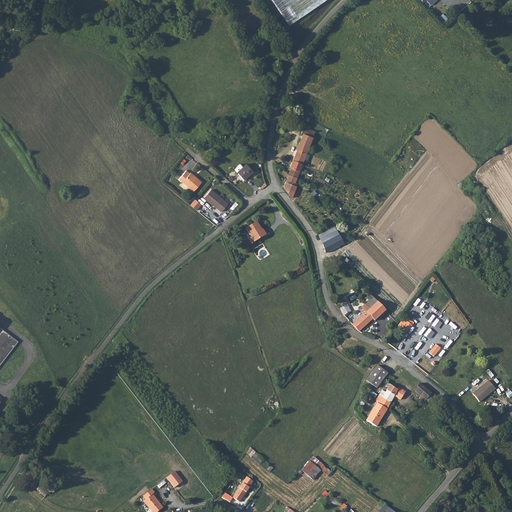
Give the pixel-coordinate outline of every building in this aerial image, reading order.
[(267,0),(286,26),(324,0),(267,0)] [(293,157),(293,159),(302,163),(304,158),(306,152),(315,131),(304,127),(301,133),(303,134),(293,157)] [(289,130),(286,132),(292,139),(296,136),(293,133),(292,134),(289,130)] [(291,167),(289,173),(297,177),(302,163),(293,159),(292,160),(290,166),(291,167)] [(242,167),(239,164),(234,169),(244,179),(253,171),(246,164),(242,167)] [(185,169),(177,178),(192,189),(200,180),(189,171),(188,172),(185,169)] [(288,173),(284,170),(282,174),(287,177),(284,186),(291,197),(296,185),(294,184),(297,177),(289,173),(288,173)] [(210,189),(203,197),(220,212),(227,204),(210,189)] [(191,205),(197,210),(202,204),(196,199),(191,205)] [(256,221),(246,228),(252,236),(248,239),(252,245),(266,235),(256,221)] [(336,227),(319,235),(322,241),(326,252),(347,241),(345,238),(342,240),(339,233),(336,227)] [(365,312),(353,323),(359,330),(373,318),(374,320),(385,309),(373,296),(361,307),(365,312)] [(340,307),(341,308),(344,314),(344,315),(351,310),(347,304),(340,307)] [(407,321),(401,329),(406,333),(412,325),(407,321)] [(0,366),(20,341),(0,326),(0,366)] [(436,344),(429,353),(433,356),(440,348),(436,344)] [(367,382),(377,389),(387,373),(377,366),(367,382)] [(490,381),(474,394),(481,402),(497,389),(490,381)] [(420,382),(414,389),(426,398),(431,392),(420,382)] [(379,395),(376,400),(377,402),(379,404),(388,408),(395,396),(401,399),(406,391),(405,391),(399,387),(398,389),(389,384),(388,383),(386,385),(389,387),(383,397),(379,395)] [(431,392),(426,398),(425,399),(430,404),(436,397),(431,392)] [(379,404),(377,402),(370,416),(367,420),(377,426),(388,408),(379,404)] [(251,448),(246,453),(260,464),(265,458),(251,448)] [(313,457),(309,461),(320,471),(327,476),(331,472),(313,457)] [(309,461),(302,470),(313,479),(320,471),(309,461)] [(338,467),(329,476),(336,482),(344,472),(338,467)] [(175,469),(167,476),(175,486),(183,479),(175,469)] [(238,473),(231,485),(235,487),(237,485),(243,475),(238,473)] [(239,488),(233,497),(240,501),(245,493),(253,481),(247,477),(239,488)] [(40,486),(37,489),(38,489),(46,496),(48,493),(40,486)] [(223,498),(231,501),(233,497),(232,496),(235,490),(228,487),(223,498)] [(68,488),(60,494),(62,497),(71,492),(68,488)] [(153,488),(144,495),(147,499),(145,500),(154,511),(156,511),(165,506),(154,493),(156,491),(153,488)]
